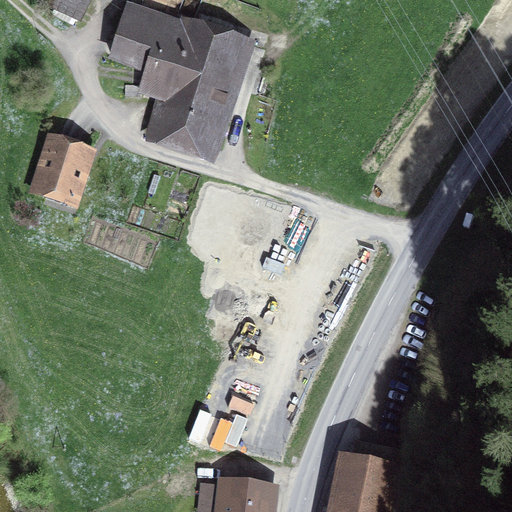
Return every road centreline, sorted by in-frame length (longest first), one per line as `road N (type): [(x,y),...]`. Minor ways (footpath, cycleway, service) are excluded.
road 1 (secondary): [(302,511),(330,428),(378,330),(458,183),(511,105)]
road 2 (track): [(92,75),(89,104),(109,134),(141,154),(426,239)]
road 3 (unknown): [(258,45),(230,178)]
